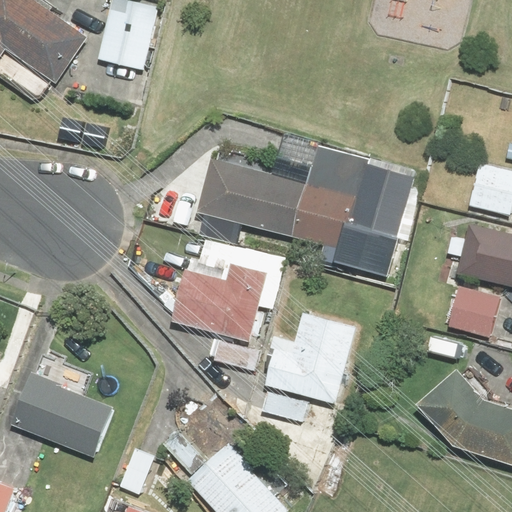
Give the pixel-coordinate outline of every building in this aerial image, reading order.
[(97,37),(42,0),(0,0),(0,69),(12,51),(63,86),(97,37)] [(165,7),(137,0),(118,0),(103,59),(150,70),(165,7)] [(221,157),(207,211),(398,262),(422,172),(323,146),(313,182),(221,157)] [(511,167),(485,162),(475,206),(511,214),(511,167)] [(511,283),(511,231),(478,223),(466,273),(511,283)] [(195,266),(180,320),(257,341),(275,271),(240,262),(236,277),(195,266)] [(509,294),(465,284),(454,328),(499,338),(509,294)] [(284,346),(273,384),(343,403),(365,325),(313,310),(301,351),(284,346)] [(266,349),(227,339),(221,360),(261,371),(266,349)] [(0,352),(0,375),(10,359),(0,352)] [(511,403),(495,397),(468,368),(429,403),(465,445),(511,460),(511,403)] [(40,370),(19,423),(101,456),(122,403),(40,370)] [(314,400),(274,390),(269,412),(308,421),(314,400)] [(187,427),(170,442),(196,473),(214,458),(187,427)] [(238,443),(197,478),(226,511),(293,511),(296,509),(238,443)] [(161,459),(142,449),(123,486),(142,496),(161,459)] [(12,511),(23,488),(0,478),(0,511),(12,511)]
